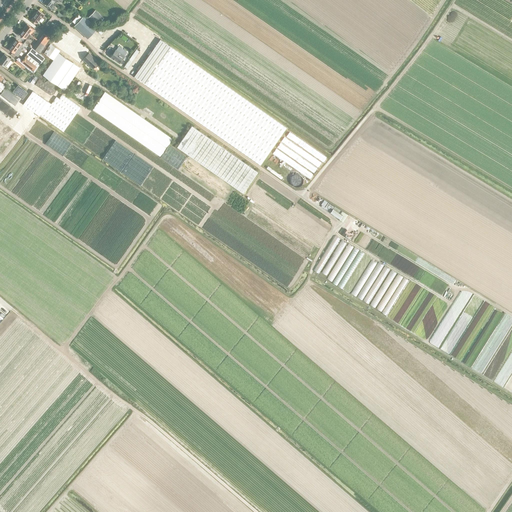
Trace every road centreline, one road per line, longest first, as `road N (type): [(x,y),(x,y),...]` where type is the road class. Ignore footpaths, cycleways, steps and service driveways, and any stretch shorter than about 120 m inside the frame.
road 1 (track): [(256,511),(62,352),(162,218),(197,232)]
road 2 (track): [(300,194),(456,0)]
road 3 (track): [(308,280),(289,298),(197,232)]
